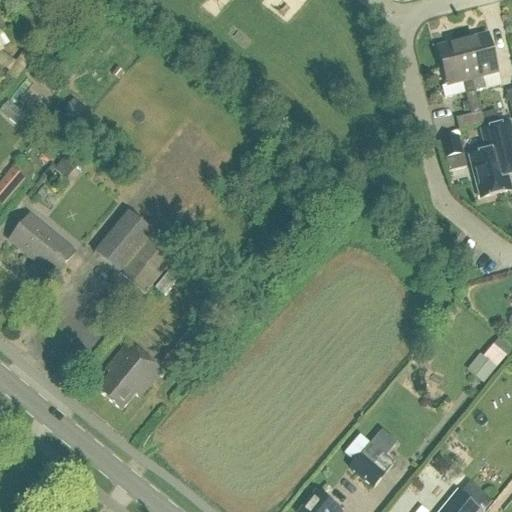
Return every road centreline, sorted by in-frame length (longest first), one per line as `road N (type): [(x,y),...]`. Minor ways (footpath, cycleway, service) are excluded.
road 1 (residential): [(511,262),(443,203),(395,20)]
road 2 (tertiary): [(164,511),(0,377)]
